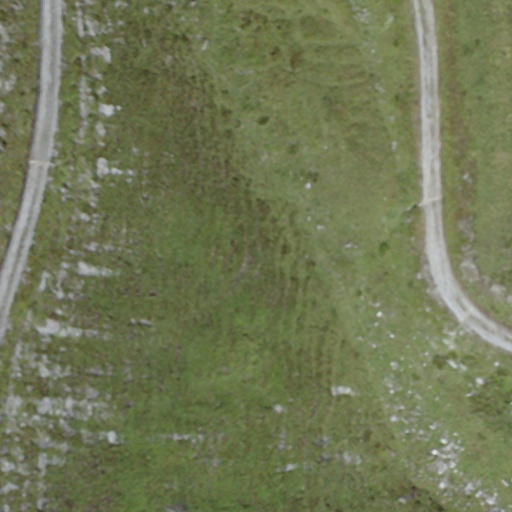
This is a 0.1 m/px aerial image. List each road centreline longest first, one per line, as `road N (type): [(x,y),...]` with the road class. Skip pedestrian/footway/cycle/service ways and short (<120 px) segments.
road 1 (track): [(417,0),(433,254),(460,302),(511,345)]
road 2 (track): [(0,307),(28,213),(59,41),(55,0)]
